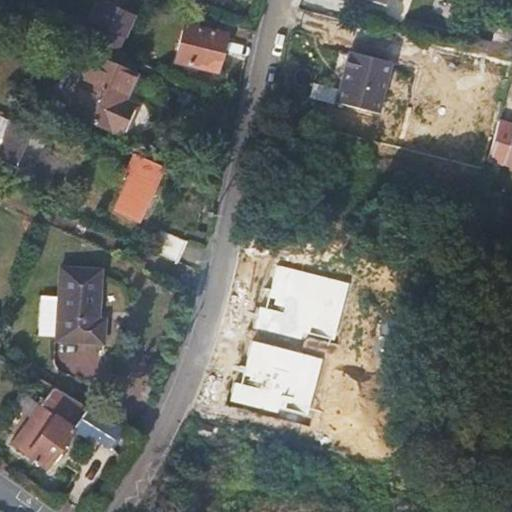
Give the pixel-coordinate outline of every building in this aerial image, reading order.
[(129,14),(96,0),(94,0),(87,19),(122,33),(129,14)] [(328,0),(336,3),(335,6),(348,10),(349,7),(368,13),(371,0),(328,0)] [(122,33),(87,19),(80,35),(116,50),(122,33)] [(222,32),(183,23),(175,60),(215,69),(222,32)] [(456,72),(459,55),(435,51),(431,68),(456,72)] [(137,71),(92,52),(68,109),(122,131),(134,101),(126,97),(137,71)] [(380,68),(337,59),(326,109),(369,119),(380,68)] [(503,64),(485,61),(479,90),(497,95),(503,64)] [(0,148),(3,149),(5,146),(23,153),(30,133),(12,126),(14,119),(0,113),(0,148)] [(511,134),(507,133),(495,178),(511,182),(511,134)] [(125,158),(106,149),(99,165),(118,173),(125,158)] [(162,166),(134,153),(124,174),(130,176),(115,209),(137,220),(162,166)] [(185,240),(160,228),(150,249),(176,260),(185,240)] [(101,316),(100,264),(60,265),(59,340),(108,340),(108,316),(101,316)] [(287,372),(238,360),(228,396),(278,409),(287,372)] [(126,431),(55,388),(40,408),(37,406),(10,445),(43,467),(72,425),(86,435),(88,432),(113,449),(126,431)]
